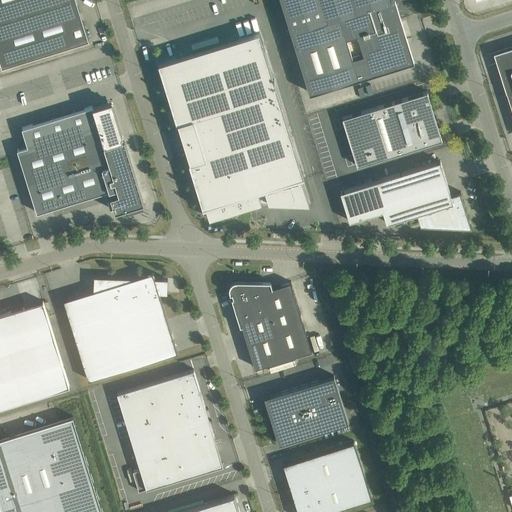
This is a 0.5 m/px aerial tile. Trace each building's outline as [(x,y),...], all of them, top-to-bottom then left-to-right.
[(76,0),(0,0),(0,60),(2,66),(89,39),(76,0)] [(280,0),(309,92),(370,73),(379,70),(378,66),(408,57),(397,20),(390,0),(280,0)] [(158,62),(189,162),(203,208),(204,207),(203,206),(205,205),(209,217),(261,201),(261,200),(267,198),(268,201),(309,203),(301,176),(303,175),(303,177),(304,176),(259,31),(158,62)] [(511,57),(507,59),(510,69),(500,72),(506,91),(507,91),(511,108),(511,57)] [(428,94),(427,90),(423,92),(423,93),(408,97),(408,96),(391,102),(392,102),(384,105),(383,104),(360,111),(376,159),(422,145),(422,144),(437,139),(438,140),(442,139),(441,135),(440,135),(439,132),(440,131),(439,132),(436,127),(439,125),(439,124),(437,126),(433,120),(436,118),(436,117),(434,118),(431,111),(432,111),(430,104),(429,105),(429,102),(431,102),(431,101),(428,102),(427,94),(428,94)] [(27,145),(17,148),(37,212),(109,189),(110,194),(118,191),(118,192),(107,196),(110,204),(112,203),(115,210),(123,207),(128,206),(129,209),(143,205),(142,202),(144,201),(124,138),(122,138),(110,99),(92,105),(22,127),(27,145)] [(468,218),(460,191),(451,194),(440,160),(340,191),(349,220),(383,210),(386,222),(416,213),(420,224),(462,225),(468,218)] [(63,299),(88,379),(177,351),(159,292),(167,292),(168,278),(106,276),(105,290),(93,289),(63,299)] [(270,281),(239,280),(237,280),(235,281),(233,281),(232,282),(231,284),(230,285),(230,287),(230,289),(230,290),(231,292),(232,292),(233,297),(232,297),(241,324),(242,324),(255,367),(311,349),(290,281),(272,287),(270,281)] [(0,406),(69,385),(43,300),(0,313),(0,406)] [(117,392),(140,468),(133,470),(138,490),(223,464),(193,368),(117,392)] [(348,422),(334,374),(269,394),(276,417),(271,419),(278,443),(348,422)] [(103,511),(73,415),(0,437),(0,504),(2,511),(103,511)] [(353,440),(289,461),(289,462),(304,511),(322,511),(371,496),(353,440)] [(239,511),(234,493),(173,511),(239,511)]
